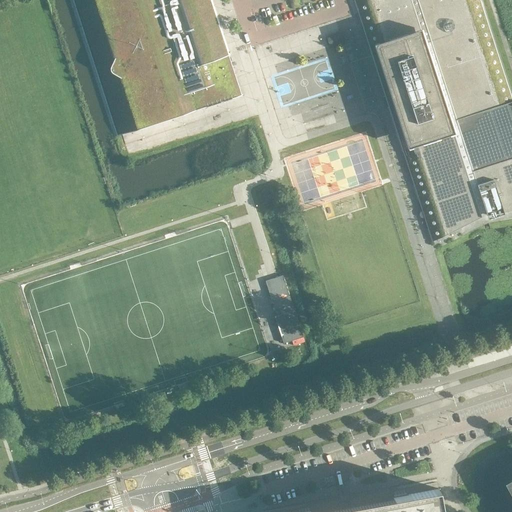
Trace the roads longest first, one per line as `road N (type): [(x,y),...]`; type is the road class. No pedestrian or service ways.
road 1 (secondary): [(511,358),(155,467)]
road 2 (secondary): [(179,484),(511,371)]
road 3 (secondary): [(155,467),(28,511)]
